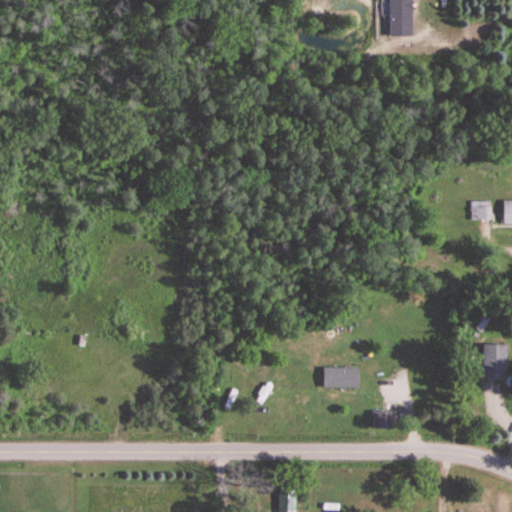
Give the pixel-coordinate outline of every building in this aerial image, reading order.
[(502,225),(511,225),(511,200),(502,201),(502,225)] [(491,221),(491,201),(470,201),(470,221),(491,221)] [(505,379),(505,344),(481,344),(481,379),(505,379)] [(322,388),(357,388),(357,368),(322,368),(322,388)] [(208,399),(212,397),(207,386),(203,388),(208,399)] [(371,430),(396,430),(396,411),(371,411),(371,430)]
